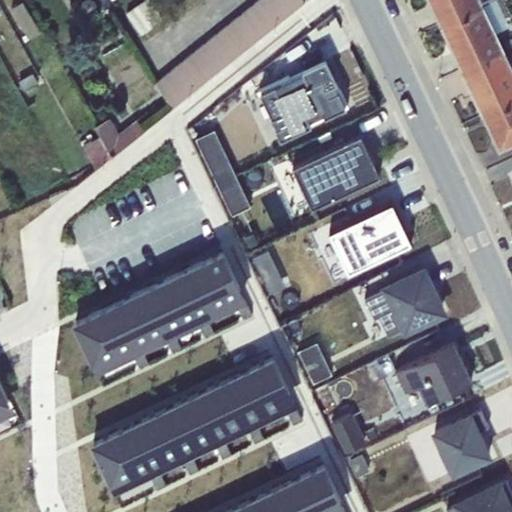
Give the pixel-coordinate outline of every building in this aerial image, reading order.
[(22,0),(21,0),(11,7),(26,33),(22,35),(25,40),(40,31),(22,0)] [(150,0),(141,0),(126,11),(142,33),(163,18),(150,0)] [(304,0),(255,0),(155,81),(172,105),(304,0)] [(482,0),(431,0),(442,22),(483,2),(482,0)] [(487,0),(483,2),(497,31),(510,25),(497,0),(487,0)] [(483,2),(442,22),(463,67),(511,43),(511,31),(506,35),(507,38),(502,40),(497,31),(483,2)] [(511,43),(463,67),(484,113),(511,99),(511,61),(508,53),(511,51),(511,43)] [(289,74),(260,88),(282,135),(348,104),(339,86),(338,87),(324,58),(289,75),(289,74)] [(511,99),(484,113),(499,145),(511,139),(511,99)] [(110,115),(94,124),(100,134),(111,154),(144,130),(136,117),(119,131),(110,115)] [(215,129),(196,138),(217,183),(237,174),(215,129)] [(361,131),(293,163),(313,204),(380,172),(361,131)] [(95,167),(111,154),(100,134),(82,144),(95,167)] [(237,174),(217,183),(231,213),(251,204),(237,174)] [(392,199),(329,230),(348,270),(411,240),(392,199)] [(268,247),(253,255),(271,290),(286,283),(268,247)] [(222,250),(245,298),(248,297),(225,249),(222,250)] [(180,269),(179,270),(196,306),(201,305),(230,291),(235,300),(243,296),(251,311),(245,298),(222,250),(180,270),(180,269)] [(423,268),(365,296),(375,318),(380,315),(388,334),(442,309),(423,268)] [(198,320),(204,334),(214,329),(207,316),(201,305),(196,306),(179,270),(178,270),(179,271),(147,286),(147,285),(146,285),(164,321),(169,320),(192,309),(198,320)] [(114,300),(114,301),(131,337),(136,336),(160,325),(164,333),(172,328),(169,320),(164,321),(146,285),(145,285),(146,286),(115,301),(114,300)] [(230,291),(201,305),(207,316),(236,302),(242,315),(251,311),(243,296),(235,300),(230,291)] [(131,349),(140,344),(136,336),(131,337),(114,301),(113,301),(114,302),(77,319),(76,318),(75,319),(93,356),(127,340),(131,349)] [(172,328),(174,332),(198,320),(192,309),(169,320),(172,328)] [(75,318),(73,319),(96,369),(133,351),(139,365),(148,360),(141,347),(140,344),(131,349),(127,340),(93,356),(75,319),(75,318)] [(160,325),(136,336),(140,344),(141,347),(165,336),(171,349),(180,345),(174,332),(172,328),(164,333),(160,325)] [(454,340),(395,368),(406,390),(419,384),(427,399),(472,378),(454,340)] [(317,341),(300,350),(315,382),(332,373),(317,341)] [(273,355),(295,403),(297,402),(274,354),(273,355)] [(230,375),(229,375),(247,412),(251,410),(281,396),(285,405),(293,401),(301,418),(302,417),(295,403),(273,355),(230,376),(230,375)] [(247,412),(229,375),(228,375),(229,376),(198,391),(197,390),(196,391),(214,428),(219,426),(242,414),(246,423),(255,418),(251,410),(247,412)] [(0,376),(0,381),(7,397),(0,400),(0,414),(14,407),(0,376)] [(214,428),(196,391),(196,392),(165,406),(165,405),(164,406),(181,443),(186,441),(210,430),(214,438),(223,434),(219,426),(214,428)] [(281,396),(251,410),(255,418),(257,421),(286,407),(293,422),(301,418),(293,401),(285,405),(281,396)] [(181,443),(164,406),(163,406),(164,407),(132,422),(132,421),(131,421),(149,459),(154,457),(177,445),(181,454),(190,449),(186,441),(181,443)] [(481,407),(431,431),(450,471),(490,453),(478,429),(489,424),(481,407)] [(354,410),(332,419),(345,451),(367,442),(354,410)] [(242,414),(219,426),(223,434),(224,437),(248,425),(254,440),(263,436),(257,421),(255,418),(246,423),(242,414)] [(149,459),(131,421),(130,422),(131,423),(95,440),(94,439),(93,440),(111,477),(144,461),(150,472),(157,487),(166,482),(159,468),(154,457),(149,459)] [(210,430),(186,441),(190,449),(191,452),(215,441),(222,456),(231,451),(224,437),(223,434),(214,438),(210,430)] [(93,439),(91,440),(114,489),(150,472),(144,461),(111,477),(93,440),(93,439)] [(177,445),(154,457),(159,468),(182,456),(189,471),(198,467),(191,452),(190,449),(181,454),(177,445)] [(361,452),(349,459),(357,475),(370,468),(361,452)] [(325,462),(324,463),(346,510),(348,509),(325,462)] [(281,482),(280,482),(294,511),(313,511),(331,503),(335,511),(336,511),(344,508),(345,511),(346,511),(346,510),(324,463),(281,483),(281,482)] [(511,511),(511,489),(506,478),(446,506),(448,511),(511,511)] [(248,497),(247,498),(254,511),(294,511),(280,482),(279,482),(280,483),(249,498),(248,497)] [(254,511),(247,498),(247,499),(220,511),(254,511)] [(336,511),(335,511),(331,503),(313,511),(345,511),(344,508),(336,511)]
